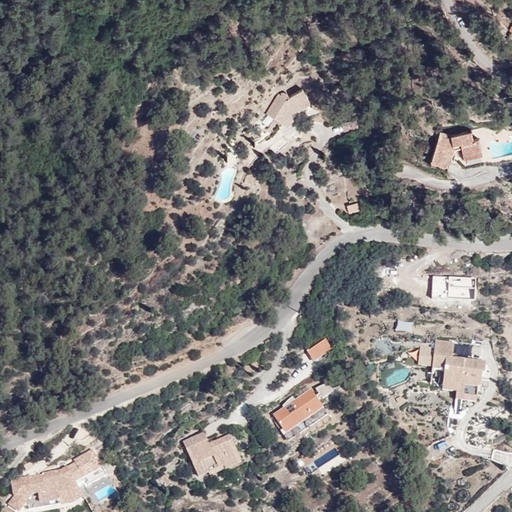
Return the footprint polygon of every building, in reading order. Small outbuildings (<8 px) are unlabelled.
[(269,78),(266,83),(266,87),(263,92),(260,93),(256,99),(271,108),(280,99),(279,98),(299,86),(291,73),(279,81),(276,77),(269,78)] [(283,104),(280,99),(271,108),(276,111),(283,104)] [(436,127),(431,149),(447,161),(451,144),(459,141),(462,147),(479,142),(476,130),(470,131),(467,123),(447,129),(436,127)] [(481,145),(479,142),(462,147),(463,151),(481,145)] [(447,161),(431,149),(428,160),(446,164),(447,161)] [(247,160),(240,157),(235,168),(242,171),(247,160)] [(313,361),(327,352),(331,349),(325,340),(307,351),(313,361)] [(441,374),(440,386),(454,387),(453,395),(453,396),(460,397),(459,404),(465,405),(465,400),(474,401),(475,390),(477,390),(479,376),(482,376),(482,365),(448,362),(450,347),(432,345),(430,359),(429,370),(429,373),(441,374)] [(430,359),(420,358),(418,369),(429,370),(430,359)] [(346,377),(351,383),(355,379),(351,373),(346,377)] [(332,390),(327,383),(324,385),(329,392),(332,390)] [(299,434),(328,414),(318,400),(329,392),(324,385),(316,389),(319,394),(316,396),(311,390),(295,401),(293,402),(290,398),(283,406),(284,408),(273,416),(278,423),(285,433),(294,427),(299,434)] [(454,387),(440,386),(439,394),(453,395),(454,387)] [(285,433),(278,423),(276,424),(288,442),(299,434),(294,427),(285,433)] [(187,448),(208,439),(204,431),(183,441),(187,448)] [(222,461),(225,467),(241,460),(230,434),(210,444),(208,439),(187,448),(197,472),(207,468),(222,461)] [(210,474),(225,467),(222,461),(207,468),(210,474)] [(72,499),(83,493),(68,466),(62,470),(42,473),(43,474),(12,479),(15,495),(11,501),(21,508),(28,498),(30,508),(49,505),(48,500),(61,498),(61,501),(72,499)] [(84,495),(83,493),(72,499),(61,501),(61,498),(48,500),(49,505),(73,501),(84,495)] [(9,503),(20,510),(21,508),(11,501),(9,503)]
